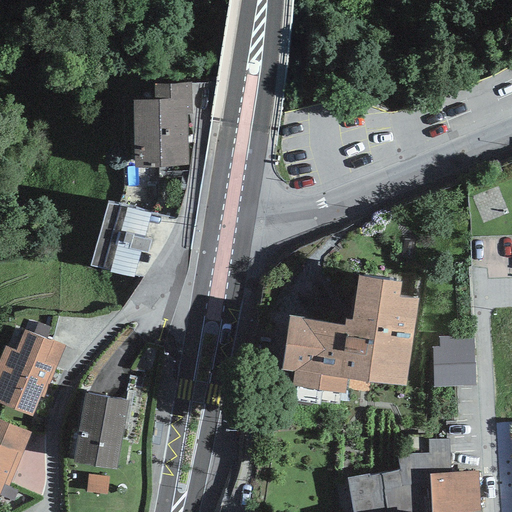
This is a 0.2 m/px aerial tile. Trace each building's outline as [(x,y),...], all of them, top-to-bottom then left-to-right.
[(134,168),(189,165),(187,114),(192,114),(190,83),(154,84),(153,100),(133,100),(134,168)] [(109,273),(133,278),(141,252),(147,254),(151,240),(143,239),(151,214),(127,207),(108,204),(90,266),(110,271),(109,273)] [(405,386),(418,299),(399,298),(401,283),(358,276),(352,321),(346,320),(345,325),(290,317),(281,369),(294,372),(291,385),(345,394),(347,379),(405,386)] [(43,398),(65,345),(51,339),(50,341),(24,330),(15,351),(5,346),(0,357),(0,403),(31,417),(40,397),(43,398)] [(472,336),(433,337),(435,386),(474,384),(472,336)] [(129,401),(85,394),(72,463),(117,471),(129,401)] [(8,486),(31,433),(0,419),(0,492),(3,485),(8,486)] [(477,473),(430,475),(431,511),(476,511),(480,511),(477,473)] [(109,477),(88,474),(86,493),(107,495),(109,477)]
